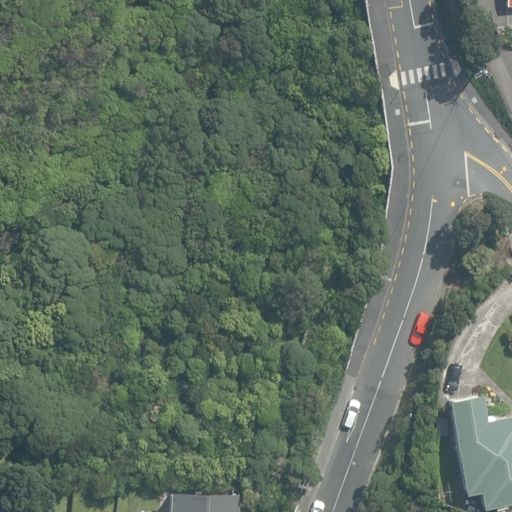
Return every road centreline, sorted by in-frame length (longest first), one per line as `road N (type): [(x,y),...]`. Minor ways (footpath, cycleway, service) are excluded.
road 1 (residential): [(335,511),(422,258),(434,142)]
road 2 (residential): [(434,142),(410,0)]
